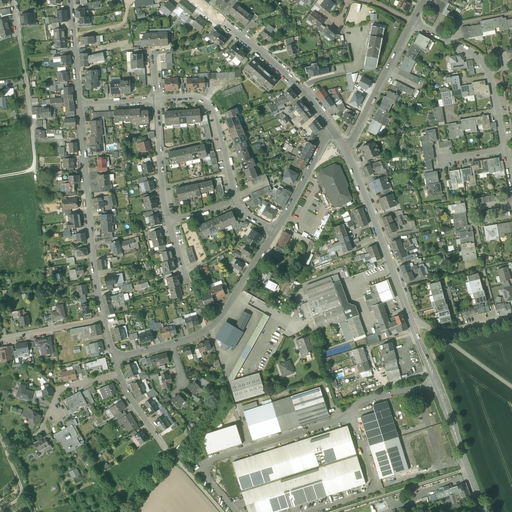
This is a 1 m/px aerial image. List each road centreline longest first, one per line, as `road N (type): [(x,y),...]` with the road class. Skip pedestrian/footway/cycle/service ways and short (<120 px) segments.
road 1 (residential): [(103,319),(78,105)]
road 2 (unclassified): [(351,414),(208,461),(206,481),(232,511)]
road 3 (secondary): [(331,130),(281,71),(192,0)]
road 4 (secondary): [(407,312),(345,150)]
road 5 (residential): [(34,157),(13,0)]
road 6 (residential): [(275,232),(223,314),(171,344)]
road 7 (residential): [(155,99),(193,97),(211,107),(237,201)]
road 8 (residential): [(345,150),(413,22)]
road 9 (track): [(333,511),(467,468)]
road 10 (secondary): [(484,511),(434,381)]
road 11 (residential): [(155,99),(169,223)]
